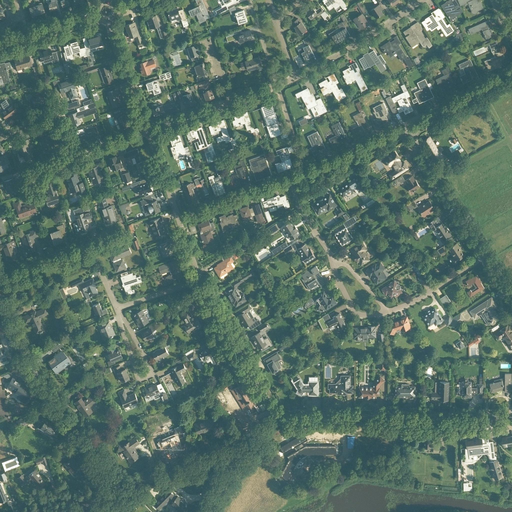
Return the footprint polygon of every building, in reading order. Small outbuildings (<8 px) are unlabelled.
[(50,0),(51,2),(47,3),(49,11),(57,9),(54,0),(50,0)] [(188,10),(191,15),(191,16),(196,14),(200,23),(206,20),(206,19),(210,17),(202,0),(196,0),(196,1),(198,6),(195,7),(194,6),(191,8),(192,9),(188,10)] [(322,0),(324,2),(324,3),(325,3),(327,6),(331,3),(335,9),(340,6),(343,9),(343,8),(347,6),(342,0),(338,3),(336,0),(322,0)] [(441,5),(452,22),(457,19),(455,16),(456,16),(457,16),(459,15),(459,14),(463,12),(455,0),(454,0),(452,1),(451,0),(449,0),(448,1),(447,1),(446,1),(446,2),(441,5)] [(458,0),(461,6),(465,4),(465,5),(466,5),(468,4),(471,11),(471,12),(472,13),(473,13),(474,14),(475,13),(476,13),(477,12),(477,11),(477,10),(478,10),(483,8),(480,2),(481,0),(480,0),(458,0)] [(360,1),(356,4),(361,13),(365,10),(360,1)] [(39,5),(35,6),(38,14),(44,12),(41,3),(38,3),(39,5)] [(35,4),(28,6),(31,16),(38,14),(35,6),(35,4)] [(371,10),(373,14),(376,18),(383,13),(381,11),(383,9),(380,4),(371,10)] [(224,10),(221,5),(213,9),(216,14),(224,10)] [(237,12),(235,6),(229,9),(231,14),(235,13),(239,24),(247,21),(243,10),(237,12)] [(306,12),(309,16),(311,19),(316,14),(318,16),(321,14),(325,20),(326,19),(329,22),(332,20),(324,11),(321,14),(320,14),(323,12),(320,8),(317,10),(314,7),(313,8),(312,7),(306,12)] [(177,8),(167,11),(169,16),(170,19),(171,20),(172,22),(173,23),(177,21),(177,20),(178,20),(181,19),(179,12),(177,8)] [(426,20),(422,22),(424,26),(427,24),(428,24),(430,23),(432,26),(435,24),(438,29),(441,27),(446,36),(451,33),(454,31),(449,24),(447,25),(442,18),(445,17),(443,15),(442,12),(439,8),(434,11),(438,16),(435,18),(433,14),(425,19),(426,20)] [(333,38),(336,43),(350,35),(344,25),(348,23),(343,13),(340,15),(344,21),(342,22),(337,25),(341,31),(336,34),(333,30),(328,33),(332,38),(333,38)] [(354,19),(356,22),(354,23),(358,29),(360,27),(361,28),(368,24),(364,18),(364,17),(362,14),(354,19)] [(149,24),(150,28),(156,26),(160,38),(168,36),(166,28),(160,30),(159,25),(160,25),(156,15),(148,18),(150,24),(149,24)] [(306,29),(301,22),(298,18),(292,23),(296,29),(300,35),(302,33),(303,33),(304,32),(303,32),(306,29)] [(488,20),(483,22),(468,29),(469,30),(470,33),(470,35),(482,30),(486,39),(494,36),(491,29),(492,29),(488,20)] [(405,36),(406,37),(407,36),(407,37),(408,36),(410,39),(414,37),(415,39),(417,37),(424,46),(427,44),(429,48),(432,45),(427,37),(424,38),(420,31),(423,29),(418,22),(413,25),(413,26),(404,32),(406,36),(405,36)] [(146,39),(141,40),(135,24),(133,25),(133,23),(126,26),(128,32),(126,32),(127,37),(130,36),(131,37),(135,36),(139,47),(147,44),(146,39)] [(232,33),(230,33),(232,38),(238,36),(240,42),(248,40),(253,38),(250,30),(242,32),(241,30),(237,31),(235,32),(232,33)] [(462,32),(456,34),(458,41),(464,38),(462,32)] [(86,39),(83,40),(85,47),(88,56),(91,55),(90,52),(97,50),(96,46),(102,45),(99,35),(86,39)] [(309,44),(309,45),(298,50),(300,54),(302,53),(305,60),(314,55),(311,49),(315,47),(309,36),(306,38),(309,44)] [(381,46),(383,50),(382,50),(386,55),(390,52),(393,55),(397,53),(403,62),(405,61),(409,67),(413,64),(409,58),(408,59),(398,44),(401,43),(396,36),(393,38),(395,41),(391,44),(389,41),(381,47),(381,46)] [(495,57),(484,62),(486,66),(487,66),(489,71),(494,68),(494,69),(499,67),(498,66),(505,63),(504,60),(505,59),(500,47),(499,48),(495,40),(488,44),(484,46),(485,47),(488,46),(488,45),(489,45),(491,49),(492,49),(495,57)] [(69,45),(64,47),(65,52),(66,56),(64,57),(66,62),(73,60),(72,54),(79,52),(80,56),(84,55),(84,57),(88,56),(85,47),(79,49),(79,46),(78,46),(77,41),(68,44),(69,45)] [(178,51),(186,48),(187,51),(189,51),(192,61),(198,59),(199,60),(197,55),(199,54),(196,45),(189,47),(188,44),(171,49),(172,52),(178,50),(178,51)] [(56,51),(51,53),(50,49),(39,52),(40,56),(39,56),(39,57),(41,57),(42,60),(51,58),(53,65),(59,63),(56,51)] [(363,56),(359,59),(364,69),(365,69),(364,68),(369,66),(369,67),(370,67),(368,64),(374,61),(380,70),(385,67),(386,69),(383,64),(386,63),(380,54),(377,56),(373,50),(370,53),(369,53),(368,52),(367,52),(368,53),(364,56),(363,55),(363,56)] [(180,54),(174,55),(175,65),(182,64),(180,54)] [(14,63),(15,64),(17,69),(28,65),(28,66),(32,65),(29,55),(22,58),(14,61),(15,62),(14,63)] [(141,68),(143,75),(151,72),(150,68),(156,66),(154,60),(156,59),(154,55),(145,59),(146,62),(141,63),(142,67),(141,68)] [(241,63),(241,64),(240,65),(241,67),(243,68),(243,69),(247,67),(248,70),(258,67),(259,70),(263,69),(259,57),(245,61),(246,61),(241,63)] [(458,65),(460,68),(462,68),(465,74),(459,76),(461,80),(462,80),(462,82),(463,83),(463,84),(473,79),(473,81),(479,78),(470,59),(458,65)] [(0,76),(1,76),(3,84),(10,82),(6,70),(11,68),(9,62),(4,63),(4,62),(0,63),(0,76)] [(202,63),(197,65),(194,66),(197,74),(197,75),(198,76),(196,77),(198,81),(204,79),(203,75),(206,74),(202,63)] [(343,76),(346,81),(348,80),(352,78),(353,80),(356,79),(362,91),(367,88),(357,70),(359,69),(356,63),(352,64),(355,70),(352,71),(350,68),(343,71),(345,75),(343,76),(344,76),(343,76)] [(444,91),(442,92),(444,95),(454,90),(451,84),(453,83),(448,72),(450,70),(448,66),(448,65),(445,67),(446,68),(442,70),(444,75),(436,80),(439,87),(441,86),(444,91)] [(108,66),(104,68),(100,69),(105,83),(113,80),(113,79),(108,67),(108,66)] [(170,71),(159,75),(160,79),(163,78),(164,80),(172,77),(170,71)] [(321,88),(321,89),(323,88),(325,91),(327,90),(328,92),(332,90),(338,100),(346,96),(342,88),(338,90),(335,84),(338,82),(334,74),(329,76),(332,82),(329,83),(327,79),(319,84),(321,88)] [(59,79),(53,81),(55,85),(58,94),(61,92),(69,90),(69,92),(69,93),(71,99),(75,97),(76,97),(74,89),(72,84),(74,83),(73,78),(60,83),(59,79)] [(418,97),(412,100),(414,103),(418,101),(419,103),(423,101),(423,102),(434,97),(425,79),(417,83),(419,87),(420,90),(415,93),(418,97)] [(157,80),(146,83),(148,90),(153,89),(155,94),(161,92),(157,80)] [(31,97),(32,101),(34,106),(34,105),(39,103),(40,104),(45,103),(42,94),(47,93),(43,81),(40,81),(42,87),(41,87),(43,94),(31,97)] [(204,93),(206,100),(214,97),(213,95),(214,95),(213,94),(211,89),(209,90),(207,85),(201,87),(203,94),(204,93)] [(400,106),(397,108),(399,112),(403,110),(405,114),(413,110),(407,97),(410,96),(408,91),(404,85),(401,86),(404,93),(393,98),(395,102),(398,100),(400,106)] [(116,88),(111,89),(108,90),(114,106),(121,104),(116,88)] [(312,98),(307,88),(295,94),(297,98),(301,96),(304,102),(307,101),(313,112),(317,110),(319,114),(327,110),(321,98),(316,101),(314,97),(312,98)] [(183,96),(185,102),(186,106),(191,105),(191,102),(193,101),(190,93),(183,96)] [(390,96),(385,98),(394,115),(399,113),(390,96)] [(1,113),(2,115),(5,119),(10,116),(11,116),(14,114),(13,113),(17,111),(13,105),(10,107),(5,100),(0,104),(2,106),(3,105),(4,107),(3,108),(5,111),(1,113)] [(74,114),(69,115),(72,126),(77,124),(80,123),(78,118),(90,114),(97,112),(95,108),(96,108),(94,102),(88,104),(84,106),(85,110),(74,114)] [(157,107),(156,104),(152,105),(153,109),(154,113),(154,114),(155,114),(155,117),(165,114),(164,112),(171,110),(172,111),(176,110),(174,102),(169,104),(170,105),(163,108),(162,105),(157,107)] [(376,124),(375,124),(376,125),(377,127),(386,123),(385,121),(388,120),(386,116),(389,114),(383,102),(373,108),(375,112),(377,111),(380,116),(374,120),(376,124)] [(271,103),(261,107),(267,123),(273,121),(274,126),(268,129),(271,138),(281,134),(276,136),(274,129),(279,128),(277,123),(278,122),(276,115),(275,115),(271,105),(272,104),(271,103)] [(121,112),(117,114),(113,115),(114,118),(117,117),(121,129),(126,127),(127,127),(129,126),(127,121),(124,114),(122,115),(121,112)] [(235,120),(233,121),(234,125),(245,122),(247,130),(250,129),(251,132),(255,131),(256,135),(256,134),(258,141),(262,140),(257,127),(254,129),(253,127),(252,128),(247,112),(234,116),(235,118),(235,120)] [(352,129),(352,130),(354,134),(356,134),(357,137),(365,134),(364,133),(370,131),(361,112),(353,116),(356,120),(357,120),(360,125),(352,129)] [(209,126),(211,131),(211,132),(221,128),(223,135),(216,137),(218,142),(230,138),(224,120),(217,122),(218,123),(209,126)] [(329,139),(330,142),(332,146),(347,139),(339,122),(331,126),(336,135),(329,139)] [(450,129),(447,123),(438,128),(442,134),(450,129)] [(201,127),(187,132),(190,140),(199,137),(200,141),(195,143),(198,150),(208,147),(210,152),(211,151),(213,158),(217,157),(212,143),(207,145),(201,127)] [(93,136),(96,135),(94,129),(84,132),(82,129),(74,131),(78,143),(85,141),(86,141),(85,141),(94,138),(93,136)] [(37,132),(39,137),(42,145),(44,144),(46,149),(44,149),(46,154),(51,152),(50,151),(55,149),(50,135),(46,136),(44,130),(37,132)] [(325,148),(317,131),(307,136),(309,140),(311,139),(314,146),(313,147),(314,150),(312,151),(314,155),(320,152),(320,151),(320,150),(325,148)] [(175,149),(177,156),(186,153),(184,148),(179,135),(170,138),(173,147),(174,147),(175,148),(174,148),(175,149)] [(230,139),(233,148),(229,150),(230,152),(234,151),(239,149),(235,136),(231,138),(232,139),(230,139)] [(422,141),(435,163),(442,158),(430,136),(422,141)] [(15,147),(17,151),(18,154),(22,153),(25,160),(33,157),(27,140),(24,141),(24,143),(15,147)] [(275,164),(277,167),(278,172),(293,167),(289,156),(290,155),(287,147),(277,151),(278,155),(280,155),(282,161),(275,164)] [(124,154),(125,159),(126,160),(134,157),(135,161),(140,159),(138,156),(139,155),(137,149),(124,154)] [(397,169),(397,170),(390,175),(392,178),(408,168),(404,162),(401,163),(399,160),(400,159),(395,152),(389,156),(388,155),(384,157),(389,166),(392,164),(395,167),(396,168),(397,169)] [(264,154),(249,160),(251,165),(250,166),(252,170),(253,169),(255,175),(254,175),(255,176),(256,178),(263,175),(264,177),(271,174),(269,170),(267,162),(264,154)] [(0,170),(10,166),(6,155),(1,157),(2,160),(0,160),(0,170)] [(186,157),(190,167),(195,165),(191,155),(186,157)] [(109,159),(111,163),(113,170),(120,168),(122,168),(123,166),(119,157),(118,157),(118,158),(117,159),(116,156),(109,159)] [(140,159),(135,161),(136,163),(139,171),(140,174),(144,173),(143,170),(145,169),(143,161),(141,162),(140,159)] [(240,174),(230,177),(232,182),(233,187),(243,183),(243,184),(248,183),(247,178),(243,167),(246,166),(243,159),(239,161),(240,164),(235,166),(235,168),(237,168),(240,174)] [(88,169),(89,174),(90,176),(92,175),(94,183),(103,180),(99,168),(97,164),(94,165),(95,167),(88,169)] [(213,174),(208,176),(215,196),(220,195),(220,194),(226,192),(222,181),(225,180),(219,164),(214,166),(218,176),(214,177),(213,174)] [(67,178),(69,183),(72,192),(78,190),(79,194),(86,192),(82,182),(77,184),(75,179),(77,178),(76,176),(74,172),(71,173),(72,176),(67,178)] [(129,172),(122,174),(125,183),(127,182),(128,185),(131,184),(133,183),(131,179),(129,172)] [(350,182),(338,189),(343,196),(346,194),(347,195),(349,195),(350,195),(351,194),(351,192),(351,191),(354,189),(357,193),(359,192),(364,189),(364,188),(359,181),(359,180),(356,176),(351,179),(352,181),(350,182)] [(402,176),(394,181),(393,182),(393,183),(395,182),(397,185),(405,181),(402,176)] [(412,176),(408,178),(406,179),(409,184),(407,185),(411,192),(420,187),(415,180),(412,176)] [(14,178),(9,180),(4,182),(8,193),(12,191),(12,192),(13,191),(16,190),(14,185),(14,186),(13,184),(15,183),(14,178)] [(45,197),(46,202),(48,206),(59,202),(51,180),(47,182),(47,181),(45,181),(45,182),(47,186),(50,195),(45,197)] [(133,183),(131,184),(132,188),(133,188),(137,187),(140,195),(148,192),(149,195),(152,193),(152,191),(153,190),(151,185),(150,185),(149,182),(143,185),(141,180),(140,180),(137,182),(136,182),(133,183)] [(183,186),(190,205),(198,202),(193,188),(195,187),(193,183),(191,184),(191,183),(183,186)] [(328,211),(337,205),(330,193),(311,205),(317,215),(326,209),(328,211)] [(263,202),(265,207),(278,205),(278,204),(283,203),(286,209),(290,206),(287,200),(286,200),(285,195),(279,197),(277,197),(276,196),(267,200),(267,201),(263,202)] [(141,201),(140,201),(142,205),(144,204),(148,215),(160,211),(160,210),(159,207),(160,207),(159,203),(158,203),(157,203),(156,200),(157,200),(156,200),(153,201),(152,197),(151,197),(152,197),(141,201)] [(407,205),(404,207),(406,210),(407,210),(409,209),(410,210),(417,206),(414,200),(407,205)] [(422,204),(418,207),(424,216),(427,214),(427,213),(434,209),(429,201),(423,205),(422,204)] [(19,202),(15,204),(13,204),(15,210),(17,209),(20,218),(32,214),(31,213),(36,211),(33,204),(26,207),(25,205),(21,207),(19,202)] [(100,205),(102,211),(103,216),(106,215),(107,218),(107,219),(108,219),(109,223),(117,220),(112,206),(108,207),(107,202),(100,205)] [(122,205),(120,206),(121,210),(123,215),(127,213),(125,206),(129,205),(128,203),(122,205)] [(336,207),(338,210),(334,212),(337,217),(346,212),(340,203),(336,207)] [(240,209),(241,214),(243,220),(252,217),(251,216),(255,215),(258,222),(264,220),(258,204),(253,206),(253,207),(249,209),(248,208),(247,207),(240,209)] [(87,205),(73,210),(80,232),(89,230),(86,223),(87,223),(86,220),(85,220),(85,217),(90,215),(91,217),(87,205)] [(220,218),(220,220),(221,223),(221,225),(223,229),(227,228),(228,230),(237,227),(238,230),(242,229),(238,220),(235,221),(232,214),(226,217),(225,215),(224,215),(222,215),(222,216),(219,217),(220,218)] [(344,222),(347,228),(356,222),(353,216),(344,222)] [(162,217),(149,221),(151,226),(152,226),(153,229),(152,229),(154,236),(155,235),(156,239),(166,235),(165,232),(163,226),(161,222),(164,222),(162,217)] [(204,244),(208,242),(214,240),(211,231),(215,229),(213,222),(210,223),(209,220),(198,224),(200,232),(201,231),(202,234),(200,234),(202,240),(202,241),(203,241),(204,244)] [(433,220),(429,222),(428,223),(433,230),(433,232),(437,238),(440,238),(440,240),(442,243),(444,243),(447,241),(446,239),(451,235),(449,231),(448,231),(442,223),(437,226),(433,220)] [(291,221),(282,226),(285,231),(284,232),(285,232),(285,233),(285,234),(286,235),(287,235),(290,240),(299,234),(296,230),(297,229),(295,225),(294,225),(291,221)] [(268,229),(272,234),(279,229),(276,224),(268,229)] [(50,233),(51,236),(53,240),(55,240),(56,243),(63,241),(61,234),(65,232),(63,225),(58,226),(59,230),(50,233)] [(345,227),(339,231),(335,234),(342,245),(352,238),(345,227)] [(27,252),(25,252),(26,253),(35,250),(32,243),(34,242),(32,238),(37,236),(35,230),(30,232),(30,233),(22,236),(26,248),(27,248),(29,252),(27,252)] [(3,244),(0,245),(0,249),(4,248),(8,260),(16,257),(14,254),(15,254),(15,253),(14,253),(13,252),(17,251),(13,241),(3,245),(3,244)] [(167,242),(162,244),(159,245),(160,249),(162,248),(164,256),(173,253),(170,245),(168,245),(167,242)] [(272,251),(274,255),(288,246),(286,242),(272,251)] [(363,242),(356,247),(351,249),(355,255),(353,256),(357,262),(359,261),(361,265),(370,259),(364,251),(367,249),(363,242)] [(457,243),(449,248),(454,256),(454,257),(456,261),(458,259),(464,256),(461,251),(461,250),(457,243)] [(117,271),(122,269),(126,268),(123,259),(119,260),(119,258),(131,253),(128,244),(108,252),(112,260),(113,261),(113,260),(114,262),(113,264),(114,266),(116,267),(115,268),(116,271),(117,271)] [(305,244),(298,248),(302,254),(300,255),(305,263),(315,257),(310,249),(309,250),(305,244)] [(291,245),(283,250),(287,255),(294,250),(291,245)] [(447,251),(444,245),(437,250),(440,255),(447,251)] [(220,264),(218,266),(214,268),(219,275),(222,273),(223,274),(233,267),(230,263),(233,261),(231,257),(238,253),(236,250),(233,252),(232,251),(222,257),(224,261),(220,263),(220,264)] [(379,261),(371,267),(367,269),(368,270),(366,271),(370,277),(371,276),(376,284),(385,278),(380,271),(384,269),(379,261)] [(159,267),(160,269),(161,274),(162,274),(161,271),(165,270),(168,269),(171,274),(169,276),(172,281),(169,282),(169,283),(177,277),(178,279),(182,276),(179,270),(178,270),(177,269),(178,269),(177,266),(172,268),(170,263),(159,267)] [(415,263),(412,265),(418,276),(422,273),(415,263)] [(316,266),(302,275),(310,289),(314,287),(318,285),(317,284),(319,283),(318,282),(323,279),(321,276),(320,277),(318,275),(319,274),(318,273),(317,273),(317,272),(319,270),(316,266)] [(127,271),(121,273),(122,276),(121,277),(123,284),(124,284),(125,286),(124,286),(127,295),(132,293),(135,292),(134,289),(131,290),(130,286),(134,285),(134,284),(141,281),(141,279),(141,278),(140,278),(140,276),(136,277),(135,274),(133,275),(132,273),(131,273),(128,274),(127,271)] [(418,278),(423,285),(428,281),(423,274),(418,278)] [(465,281),(468,285),(468,286),(472,283),(476,288),(471,291),(471,290),(467,292),(470,297),(484,288),(479,280),(480,280),(477,275),(472,278),(472,277),(465,281)] [(235,287),(245,281),(242,276),(230,283),(233,288),(226,292),(233,303),(234,303),(236,306),(247,299),(243,293),(240,295),(235,287)] [(72,283),(70,284),(71,287),(74,286),(79,284),(81,289),(83,292),(84,291),(87,298),(87,299),(86,299),(87,301),(91,300),(90,298),(92,297),(91,296),(93,295),(98,293),(95,288),(95,289),(92,284),(95,283),(93,278),(84,282),(83,279),(72,283)] [(402,292),(400,289),(400,288),(400,287),(400,286),(399,285),(398,284),(397,284),(394,281),(393,281),(392,281),(391,282),(390,282),(390,283),(390,284),(382,289),(386,295),(389,293),(391,296),(394,295),(395,297),(402,292)] [(324,291),(312,298),(315,303),(318,301),(320,305),(320,306),(319,306),(319,307),(319,308),(319,309),(319,310),(320,310),(321,311),(322,311),(323,311),(324,311),(325,310),(336,303),(332,296),(329,298),(324,291)] [(439,299),(442,303),(444,306),(450,301),(449,299),(446,294),(439,299)] [(309,296),(301,301),(304,306),(312,301),(309,296)] [(474,318),(480,314),(487,325),(491,323),(491,324),(492,324),(492,325),(493,325),(493,324),(494,324),(495,324),(495,323),(495,322),(496,322),(496,321),(495,321),(495,320),(499,318),(497,316),(498,315),(497,314),(493,308),(497,306),(492,297),(470,311),(474,318)] [(99,303),(94,305),(93,305),(97,317),(107,312),(106,308),(102,310),(99,303)] [(241,308),(241,309),(239,310),(241,314),(239,315),(243,322),(243,323),(243,324),(244,325),(244,326),(245,326),(246,327),(247,326),(248,326),(250,329),(261,323),(258,318),(253,322),(247,311),(251,308),(249,303),(241,308)] [(41,323),(39,318),(47,314),(45,308),(30,315),(29,314),(23,317),(25,322),(31,320),(34,326),(32,327),(36,334),(39,332),(39,333),(45,330),(41,323)] [(146,308),(142,310),(134,314),(138,321),(137,321),(139,326),(152,320),(148,312),(148,310),(147,308),(146,308)] [(423,316),(426,320),(429,326),(434,323),(435,325),(438,323),(439,323),(440,323),(441,323),(442,322),(442,321),(442,320),(443,320),(440,316),(440,315),(440,314),(439,314),(435,308),(423,316)] [(188,309),(180,313),(186,323),(184,324),(189,333),(201,326),(198,320),(196,322),(192,315),(192,314),(191,314),(188,309)] [(322,316),(322,317),(318,320),(323,330),(337,324),(339,329),(342,327),(342,328),(343,327),(346,325),(340,313),(337,314),(335,315),(336,315),(333,316),(334,318),(331,320),(328,313),(322,316)] [(456,324),(464,319),(460,313),(452,319),(456,324)] [(448,325),(453,321),(449,315),(444,319),(448,325)] [(400,327),(401,330),(402,330),(407,329),(408,330),(410,329),(411,328),(407,317),(401,319),(401,320),(398,321),(397,321),(395,322),(394,322),(390,324),(386,330),(394,334),(395,331),(395,329),(400,327)] [(156,322),(149,326),(150,329),(151,328),(152,332),(158,326),(158,325),(157,324),(162,322),(161,320),(156,322)] [(108,321),(104,323),(99,325),(101,332),(104,331),(107,338),(112,336),(113,336),(115,335),(113,330),(112,330),(108,321)] [(268,328),(265,323),(259,327),(261,332),(268,328)] [(508,325),(503,328),(500,330),(500,331),(495,334),(498,339),(503,336),(511,349),(511,332),(511,331),(511,330),(511,329),(509,325),(508,326),(508,325)] [(354,328),(354,333),(355,337),(355,339),(357,340),(359,340),(360,339),(360,337),(370,337),(371,337),(373,337),(374,337),(375,336),(375,327),(374,327),(374,326),(368,326),(368,328),(354,328)] [(150,329),(146,331),(142,333),(145,340),(154,335),(151,328),(150,329)] [(259,332),(255,335),(251,337),(253,341),(254,341),(259,348),(260,347),(262,351),(273,345),(268,336),(263,339),(259,332)] [(170,340),(165,343),(167,346),(172,343),(171,341),(173,340),(172,337),(169,339),(170,340)] [(468,343),(468,347),(475,342),(476,344),(480,342),(477,337),(468,343)] [(289,345),(287,340),(278,346),(280,350),(289,345)] [(460,349),(465,346),(461,340),(456,343),(460,349)] [(114,344),(109,346),(106,347),(112,360),(108,361),(109,366),(115,363),(114,360),(122,357),(119,350),(118,350),(117,351),(114,344)] [(200,353),(202,356),(200,357),(202,361),(204,360),(212,356),(217,364),(223,360),(225,359),(221,353),(220,354),(214,345),(208,349),(200,353)] [(165,346),(157,351),(152,353),(156,360),(159,358),(160,359),(169,354),(165,346)] [(55,356),(48,361),(51,365),(56,372),(61,369),(63,368),(70,363),(68,360),(61,351),(59,353),(55,356)] [(277,352),(268,357),(264,359),(264,360),(269,357),(272,361),(267,364),(269,367),(270,367),(274,373),(274,374),(275,374),(276,374),(277,374),(278,374),(278,373),(278,372),(278,371),(278,370),(277,370),(281,368),(276,361),(281,358),(277,352)] [(170,369),(171,372),(174,377),(175,376),(180,385),(186,382),(180,372),(186,369),(183,363),(188,360),(186,357),(180,360),(173,363),(175,366),(170,369)] [(120,366),(115,368),(114,368),(116,374),(118,373),(122,381),(129,378),(125,369),(122,371),(120,366)] [(489,384),(491,389),(491,388),(492,391),(505,388),(505,392),(511,392),(511,373),(505,373),(505,380),(489,384)] [(359,386),(359,397),(365,397),(371,397),(376,397),(376,395),(379,395),(380,385),(385,380),(380,375),(372,382),(372,387),(359,386)] [(336,384),(329,384),(329,388),(330,388),(330,392),(336,392),(336,393),(337,393),(337,391),(340,391),(340,394),(347,394),(347,393),(353,393),(353,386),(350,386),(350,376),(341,376),(341,383),(336,383),(336,384)] [(19,380),(18,381),(12,377),(8,384),(12,386),(10,390),(15,393),(22,397),(20,401),(24,403),(31,392),(30,392),(22,388),(24,383),(19,380)] [(96,384),(92,378),(85,383),(89,389),(96,384)] [(309,382),(309,385),(304,385),(300,379),(294,383),(298,389),(297,393),(303,395),(304,392),(309,392),(309,395),(318,395),(318,382),(309,382)] [(459,391),(459,392),(459,393),(460,393),(462,393),(462,396),(471,396),(471,382),(468,382),(468,379),(465,379),(465,382),(462,382),(462,389),(460,389),(460,390),(459,390),(459,391)] [(431,392),(431,399),(439,399),(439,400),(448,400),(449,382),(440,381),(439,393),(431,392)] [(238,393),(235,394),(238,400),(241,398),(248,409),(254,405),(247,392),(241,383),(239,385),(235,387),(238,393)] [(146,391),(143,393),(145,397),(146,398),(145,398),(146,401),(154,398),(155,399),(161,397),(160,395),(159,392),(158,389),(156,384),(150,387),(150,386),(145,388),(146,391)] [(395,387),(395,392),(395,397),(411,396),(411,398),(417,398),(417,389),(415,389),(415,387),(409,387),(409,384),(401,384),(401,386),(401,387),(395,387)] [(120,391),(119,392),(122,398),(121,399),(125,408),(126,407),(131,405),(138,402),(136,397),(134,393),(127,396),(124,389),(120,391)] [(220,390),(215,393),(223,406),(228,404),(220,390)] [(161,397),(164,403),(169,400),(166,392),(160,395),(161,397)] [(81,398),(79,399),(75,402),(79,408),(79,407),(86,416),(92,411),(88,406),(94,402),(91,396),(83,402),(81,398)] [(32,416),(20,420),(21,424),(34,420),(32,416)] [(195,425),(196,429),(198,434),(210,429),(210,430),(222,425),(219,418),(213,420),(212,418),(202,422),(202,423),(195,425)] [(45,420),(44,422),(41,421),(37,428),(43,431),(44,430),(55,437),(58,433),(56,432),(57,430),(51,425),(51,424),(45,420)] [(177,434),(183,432),(180,426),(175,428),(177,434)] [(161,438),(156,440),(160,451),(166,449),(164,445),(169,444),(170,449),(175,447),(175,449),(180,447),(176,435),(171,436),(170,432),(166,433),(168,438),(162,440),(161,438)] [(304,433),(280,447),(284,454),(296,446),(298,450),(287,456),(287,457),(287,456),(289,459),(280,475),(287,479),(297,462),(298,461),(299,460),(300,459),(301,458),(303,457),(304,456),(305,455),(306,455),(308,454),(309,454),(310,454),(312,454),(336,453),(336,445),(305,445),(304,446),(302,443),(308,440),(304,433)] [(489,456),(489,457),(491,461),(490,462),(495,479),(502,477),(497,460),(496,460),(496,456),(495,456),(493,441),(489,442),(488,435),(480,436),(481,440),(478,441),(478,439),(475,440),(476,440),(473,441),(473,440),(465,441),(466,445),(467,445),(468,448),(465,448),(466,462),(473,461),(472,455),(484,453),(485,453),(486,453),(486,454),(487,454),(488,454),(488,455),(489,456)] [(511,435),(503,437),(504,437),(505,443),(506,443),(507,446),(505,446),(505,447),(511,445),(511,435)] [(124,446),(120,445),(118,449),(124,451),(128,456),(126,457),(127,458),(127,457),(130,462),(139,456),(134,449),(133,447),(139,443),(135,438),(124,446)] [(424,443),(424,449),(428,449),(428,448),(433,448),(433,452),(439,452),(439,450),(440,444),(441,445),(441,441),(430,441),(430,438),(424,438),(424,443)] [(63,451),(62,452),(63,455),(65,454),(66,457),(69,460),(66,464),(68,467),(67,468),(72,473),(75,471),(78,475),(85,468),(81,465),(72,457),(72,458),(69,455),(68,453),(69,452),(68,449),(63,451)] [(40,463),(42,462),(44,466),(48,464),(45,456),(41,458),(41,459),(35,461),(36,465),(40,463)] [(15,459),(4,463),(6,468),(17,464),(15,459)] [(21,482),(20,483),(23,486),(32,478),(39,487),(44,483),(39,476),(40,476),(35,470),(29,475),(25,479),(21,475),(18,478),(21,482)] [(153,502),(159,507),(170,496),(174,500),(170,504),(173,506),(175,505),(181,511),(182,511),(188,507),(187,505),(186,504),(185,504),(178,496),(176,498),(172,494),(173,494),(168,488),(153,502)]
